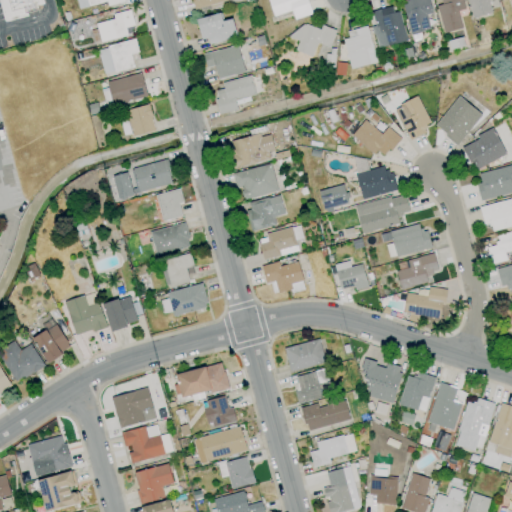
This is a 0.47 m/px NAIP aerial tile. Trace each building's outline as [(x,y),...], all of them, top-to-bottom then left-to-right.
[(0,6),(0,0),(43,0),(47,15),(5,26),(0,6)] [(122,0),(75,0),(78,9),(106,2),(107,6),(123,2),(122,0)] [(191,0),(194,9),(229,0),(191,0)] [(267,0),(272,16),(291,11),(293,20),(311,14),(306,0),(267,0)] [(400,0),(409,34),(429,29),(425,15),(431,13),(427,0),(400,0)] [(461,29),(457,11),(464,9),(461,0),(439,0),(441,4),(436,5),(442,33),(461,29)] [(467,0),(471,18),(494,12),(490,0),(467,0)] [(405,40),(395,5),(369,12),(379,48),(405,40)] [(129,10),(112,14),(113,20),(95,23),(99,42),(134,34),(129,10)] [(236,38),(231,19),(222,21),(220,13),(197,19),(204,46),(236,38)] [(334,30),(320,25),(319,29),(298,22),(291,40),(297,42),(294,51),(311,57),(316,43),(328,48),(334,30)] [(341,32),(351,69),(369,64),(367,56),(373,54),(366,26),(341,32)] [(97,48),(103,75),(133,68),(130,55),(138,53),(135,40),(97,48)] [(201,54),(205,68),(213,66),(217,79),(244,72),(237,45),(201,54)] [(105,82),(111,106),(146,96),(140,73),(105,82)] [(221,82),(223,89),(213,91),(219,114),(236,109),(234,100),(254,95),(249,76),(221,82)] [(455,144),(481,116),(458,96),(433,125),(455,144)] [(425,133),(422,126),(428,123),(418,97),(394,106),(407,140),(425,133)] [(154,130),(148,105),(118,112),(124,137),(154,130)] [(399,136),(386,128),(382,133),(362,120),(351,137),(384,159),(399,136)] [(461,147),(468,163),(472,162),(474,168),(504,156),(493,128),(474,135),(477,140),(461,147)] [(227,142),(234,169),(269,160),(267,152),(273,150),(269,134),(259,137),(259,134),(227,142)] [(172,183),(165,159),(131,169),(138,193),(172,183)] [(231,173),(234,189),(240,187),(242,199),(276,192),(270,164),(231,173)] [(511,164),(477,173),(480,183),(475,184),(479,201),(511,192),(511,164)] [(361,200),(394,190),(387,165),(354,174),(361,200)] [(132,196),(126,172),(112,176),(117,199),(132,196)] [(322,210),(348,203),(343,184),(317,191),(322,210)] [(182,202),(178,188),(154,195),(161,221),(181,216),(177,203),(182,202)] [(251,232),(275,225),(273,217),(284,214),(278,194),(244,204),(251,232)] [(354,207),(361,234),(398,224),(396,215),(408,212),(404,194),(354,207)] [(491,231),(511,226),(511,198),(478,206),(482,226),(490,224),(491,231)] [(189,247),(184,223),(148,231),(154,255),(189,247)] [(388,232),(395,257),(431,247),(426,229),(419,231),(417,223),(388,232)] [(291,227),(295,244),(302,243),(299,226),(291,227)] [(258,244),(262,260),(296,252),(290,227),(264,234),(266,242),(258,244)] [(486,246),(489,264),(506,261),(504,252),(511,250),(511,231),(496,234),(498,244),(486,246)] [(427,283),(425,275),(437,272),(433,254),(394,263),(400,289),(427,283)] [(189,255),(159,259),(164,287),(193,282),(189,255)] [(349,267),(348,261),(334,264),(338,289),(353,286),(353,291),(367,288),(362,264),(349,267)] [(260,266),(264,284),(274,281),(276,292),(294,287),(295,290),(302,289),(296,262),(279,266),(278,262),(260,266)] [(511,263),(495,269),(500,287),(508,284),(510,293),(511,292),(511,263)] [(163,313),(170,311),(172,316),(207,307),(200,283),(165,292),(167,298),(159,300),(163,313)] [(440,319),(444,289),(427,287),(426,296),(404,293),(402,314),(440,319)] [(62,302),(74,337),(105,326),(97,303),(86,306),(83,295),(62,302)] [(101,305),(110,331),(137,322),(128,296),(101,305)] [(44,361),(69,351),(58,325),(33,336),(44,361)] [(282,348),(289,372),(325,363),(318,339),(282,348)] [(0,349),(0,358),(17,383),(43,365),(29,344),(19,351),(13,341),(0,349)] [(392,403),(401,367),(385,363),(384,366),(364,360),(359,379),(368,381),(364,396),(392,403)] [(180,399),(227,388),(221,363),(175,374),(180,399)] [(0,394),(11,387),(0,369),(0,394)] [(318,385),(328,382),(324,369),(295,377),(298,389),(293,391),(297,404),(321,398),(318,385)] [(434,377),(416,372),(414,378),(406,375),(397,405),(417,411),(423,390),(430,392),(434,377)] [(427,423),(452,430),(461,399),(453,397),(455,387),(438,383),(427,423)] [(154,419),(146,388),(110,397),(117,428),(154,419)] [(235,421),(231,407),(226,408),(223,396),(202,402),(209,428),(235,421)] [(493,403),(475,398),(474,404),(465,402),(454,445),(480,452),(493,403)] [(349,421),(344,399),(317,406),(316,404),(300,407),(305,431),(349,421)] [(487,443),(495,445),(492,453),(510,458),(511,451),(511,406),(499,403),(487,443)] [(120,432),(123,447),(127,446),(130,462),(171,454),(167,434),(157,436),(155,425),(120,432)] [(246,451),(239,426),(191,439),(198,464),(246,451)] [(315,442),(317,450),(308,452),(312,467),(329,463),(328,458),(354,452),(350,434),(315,442)] [(26,445),(34,477),(70,468),(62,435),(26,445)] [(230,489),(252,483),(246,456),(216,464),(220,477),(227,475),(230,489)] [(131,472),(139,504),(164,498),(161,487),(172,484),(167,464),(131,472)] [(328,511),(341,511),(358,508),(349,467),(324,472),(328,487),(321,488),(323,498),(325,497),(328,511)] [(36,480),(44,511),(45,511),(80,502),(76,488),(71,471),(36,480)] [(423,511),(427,498),(423,497),(429,479),(410,473),(399,509),(410,511),(423,511)] [(0,476),(0,510),(1,511),(0,505),(0,497),(10,495),(5,475),(0,476)] [(374,495),(373,503),(393,505),(396,479),(369,476),(367,494),(374,495)] [(511,483),(507,482),(502,497),(511,500),(511,483)] [(457,511),(463,492),(448,487),(445,497),(435,494),(429,511),(457,511)] [(262,511),(260,502),(246,505),(243,491),(212,498),(215,511),(262,511)] [(484,511),(489,499),(470,493),(463,511),(484,511)] [(139,507),(140,511),(171,511),(168,500),(139,507)]
